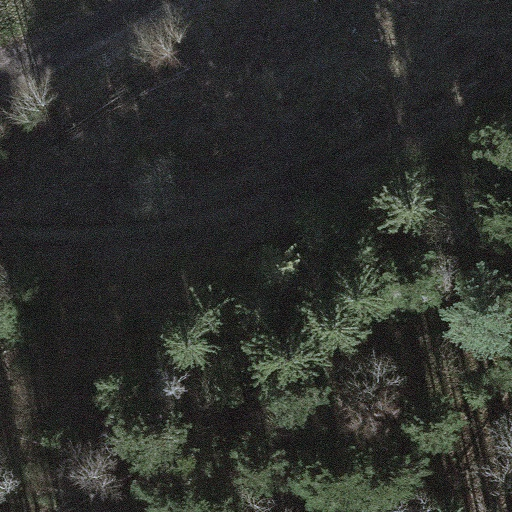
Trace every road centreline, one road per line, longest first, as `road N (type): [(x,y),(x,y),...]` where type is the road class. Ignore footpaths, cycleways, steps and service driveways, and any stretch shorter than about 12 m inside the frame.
road 1 (track): [(0,237),(160,234),(233,212),(511,68)]
road 2 (unclassified): [(0,72),(138,0)]
